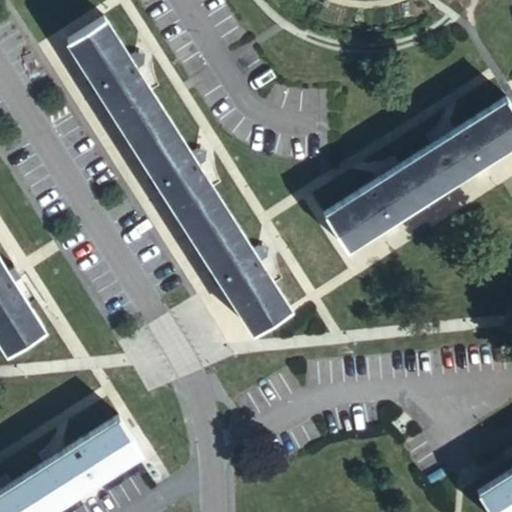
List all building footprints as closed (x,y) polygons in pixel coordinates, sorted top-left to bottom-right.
[(287,305),(100,14),(66,36),(254,327),(287,305)] [(511,135),(511,106),(503,93),(323,210),(345,244),(511,135)] [(43,326),(0,259),(0,337),(7,348),(43,326)] [(0,511),(36,511),(139,447),(118,414),(0,489),(0,511)] [(511,511),(511,466),(477,489),(492,511),(511,511)]
